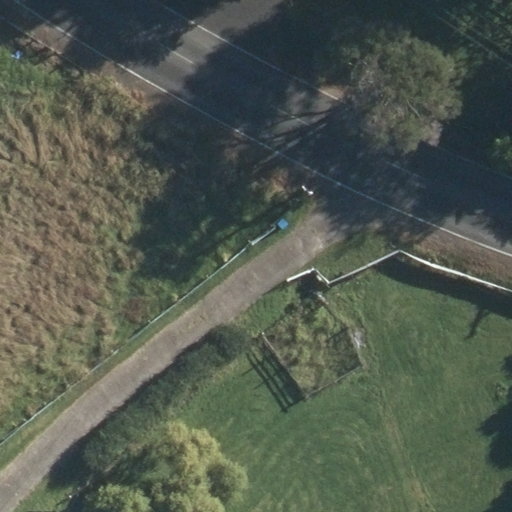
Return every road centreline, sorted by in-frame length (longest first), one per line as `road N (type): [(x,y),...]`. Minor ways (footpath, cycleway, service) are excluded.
road 1 (track): [(413,167),(70,429),(0,503)]
road 2 (unclassified): [(511,208),(369,148),(93,0)]
